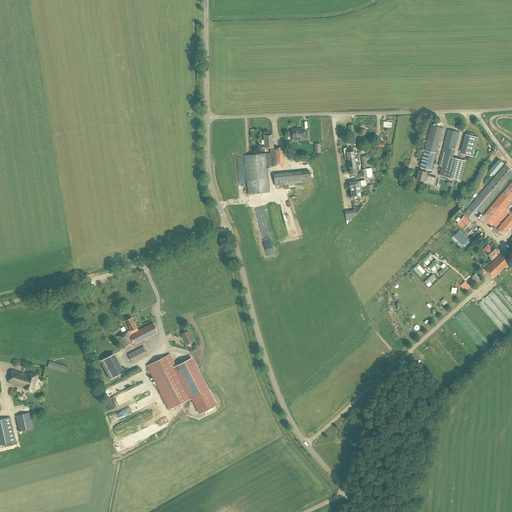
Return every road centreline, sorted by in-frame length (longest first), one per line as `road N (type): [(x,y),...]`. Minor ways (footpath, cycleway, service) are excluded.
road 1 (tertiary): [(362,511),(281,404),(227,227)]
road 2 (unclassified): [(207,118),(511,108)]
road 3 (unclassified): [(227,227),(144,264),(0,304)]
